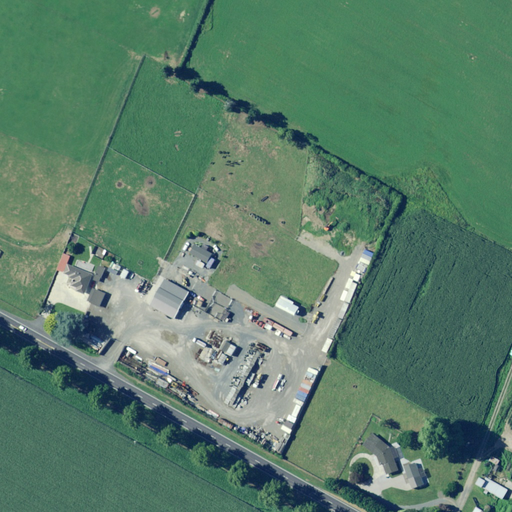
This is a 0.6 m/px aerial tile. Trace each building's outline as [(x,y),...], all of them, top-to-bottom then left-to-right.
[(72,256),(65,254),(58,270),(64,273),(72,256)] [(111,270),(101,265),(94,280),(100,282),(103,275),(108,278),(111,270)] [(94,275),(71,266),(67,275),(71,277),(67,286),(86,294),(94,275)] [(149,275),(136,267),(134,272),(147,279),(149,275)] [(190,292),(158,275),(143,302),(182,323),(191,308),(183,304),(190,292)] [(106,294),(97,290),(91,303),(100,307),(106,294)] [(151,323),(138,316),(131,330),(145,336),(143,340),(149,344),(158,326),(151,323)] [(392,449),(374,434),(364,446),(378,459),(381,465),(383,464),(387,475),(400,470),(392,449)] [(501,461),(493,456),(490,461),(498,465),(501,461)] [(485,480),(481,478),(477,485),(503,499),(508,490),(486,478),(485,480)]
